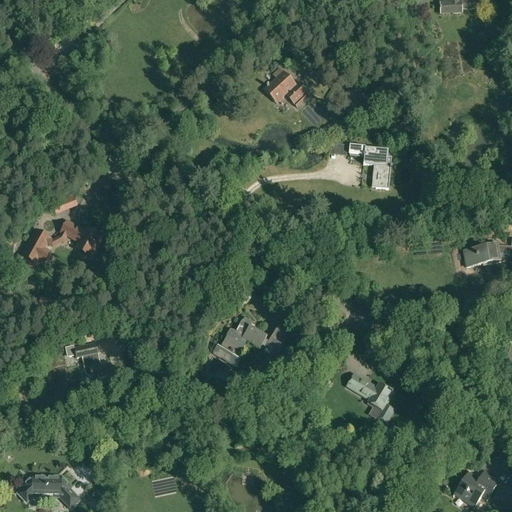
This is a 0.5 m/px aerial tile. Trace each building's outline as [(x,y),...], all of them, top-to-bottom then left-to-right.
[(439,4),(440,14),(461,13),(461,10),(489,9),(488,1),(487,1),(486,0),(446,0),(447,3),(439,4)] [(67,28),(75,40),(90,29),(82,17),(67,28)] [(286,96),(297,109),(307,100),(305,99),(309,96),(297,83),(294,85),(280,70),(273,76),(276,79),(263,91),(276,105),(286,96)] [(340,108),(348,111),(357,92),(348,89),(340,108)] [(335,131),(332,126),(323,130),(326,136),(335,131)] [(363,166),(378,167),(377,173),(381,174),(380,184),(376,183),(376,190),(389,191),(392,159),(388,158),(388,152),(365,150),(365,148),(349,147),(349,149),(350,149),(349,158),(364,159),(363,166)] [(420,196),(416,215),(424,217),(428,198),(420,196)] [(36,230),(28,243),(19,258),(27,262),(37,267),(39,262),(45,265),(52,253),(46,250),(47,247),(53,249),(64,243),(67,238),(77,244),(73,250),(92,260),(104,238),(86,228),(84,230),(67,221),(59,234),(60,235),(59,237),(53,240),(52,240),(52,239),(36,230)] [(466,270),(478,268),(501,263),(501,261),(510,261),(510,263),(511,263),(511,240),(511,249),(500,248),(496,249),(496,246),(463,252),(466,270)] [(463,309),(465,314),(466,318),(474,316),(473,312),(472,306),(463,309)] [(275,359),(279,353),(290,334),(279,326),(268,344),(264,342),(267,338),(253,330),(256,326),(252,324),(253,323),(251,323),(251,322),(251,321),(251,320),(250,320),(250,319),(249,319),(248,319),(248,320),(247,320),(245,319),(242,322),(236,332),(230,330),(226,337),(227,338),(220,349),(232,356),(234,353),(240,357),(245,348),(244,348),(247,342),(259,350),(261,347),(265,350),(263,352),(275,359)] [(330,336),(318,337),(319,349),(331,348),(330,336)] [(69,359),(76,357),(76,360),(82,359),(85,375),(91,377),(92,382),(113,378),(110,364),(103,365),(99,363),(98,356),(96,345),(71,351),(71,349),(65,350),(67,357),(69,359)] [(502,370),(511,373),(511,362),(506,360),(502,370)] [(379,384),(376,388),(354,375),(346,389),(368,402),(367,404),(381,412),(377,420),(388,425),(396,411),(388,407),(395,394),(379,384)] [(250,417),(254,419),(258,418),(260,414),(258,410),(255,409),(251,410),(249,414),(250,417)] [(499,484),(487,476),(488,475),(484,472),(479,481),(468,474),(454,496),(474,509),(480,500),(486,504),(499,484)] [(33,478),(23,487),(32,498),(60,498),(70,508),(78,500),(68,490),(70,488),(60,478),(33,478)]
